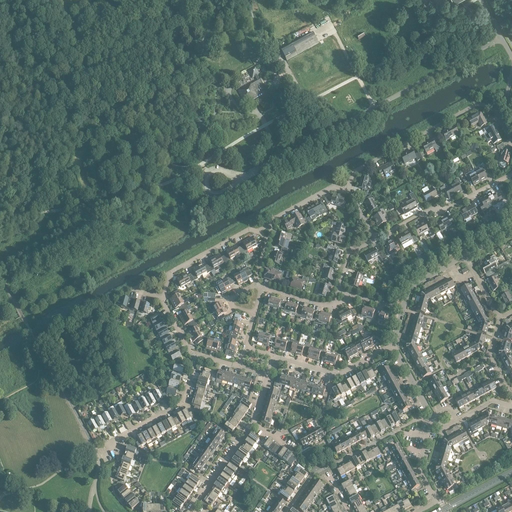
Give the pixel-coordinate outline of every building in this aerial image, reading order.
[(363,30),(354,35),(357,41),(366,36),(363,30)] [(313,33),(281,50),(287,61),(303,52),(302,52),(307,49),(308,50),(319,44),(313,33)] [(262,80),(261,78),(258,79),(257,76),(260,74),(256,66),(248,71),(253,79),(256,77),(257,79),(246,85),(248,88),(243,90),(242,88),(237,90),(245,105),(250,102),(249,100),(253,97),(254,100),(269,92),(267,89),(265,90),(262,84),(264,83),(262,80)] [(468,120),(472,126),(478,123),(481,127),(483,126),(485,129),(487,127),(486,125),(487,124),(481,113),(468,120)] [(459,135),(454,126),(450,128),(451,129),(442,134),(446,141),(450,138),(452,141),(456,139),(455,137),(459,135)] [(486,131),(488,134),(484,136),(488,143),(491,141),(493,144),(493,143),(501,140),(502,140),(494,127),(486,131)] [(422,146),(426,153),(434,149),(436,152),(441,150),(438,144),(435,146),(432,139),(428,141),(429,142),(422,146)] [(503,151),(501,148),(505,147),(503,144),(497,147),(498,150),(499,150),(499,151),(499,154),(502,155),(500,161),(501,161),(501,162),(501,163),(500,164),(501,165),(501,166),(502,166),(503,166),(504,166),(505,165),(506,164),(506,163),(507,163),(507,164),(510,153),(503,151)] [(400,156),(405,164),(416,158),(417,162),(421,160),(420,159),(423,158),(420,152),(417,154),(413,156),(410,152),(406,154),(400,156)] [(377,169),(381,177),(385,175),(385,176),(389,174),(390,175),(396,172),(394,169),(395,169),(394,168),(391,164),(388,166),(387,165),(381,168),(381,167),(377,169)] [(480,171),(476,174),(480,182),(487,179),(484,173),(486,171),(483,166),(479,168),(480,171)] [(476,174),(474,171),(465,176),(468,181),(471,180),(474,186),(480,182),(476,174)] [(362,189),(362,192),(368,194),(369,189),(366,188),(368,180),(361,178),(358,188),(362,189)] [(455,185),(451,187),(455,196),(462,192),(459,186),(461,185),(458,179),(454,182),(455,185)] [(449,199),(455,196),(451,187),(446,190),(444,187),(440,189),(443,195),(446,193),(449,199)] [(424,199),(426,203),(431,200),(432,199),(433,199),(437,197),(433,189),(422,195),(425,199),(424,199)] [(409,195),(412,200),(413,201),(410,203),(408,201),(403,204),(404,206),(402,207),(406,214),(417,208),(416,206),(419,204),(413,193),(409,195)] [(493,193),(487,196),(491,204),(495,202),(496,205),(502,201),(499,195),(496,197),(493,193)] [(324,200),(328,205),(331,204),(330,203),(331,202),(331,203),(336,204),(335,206),(342,208),(342,206),(344,207),(345,203),(344,202),(343,202),(344,198),(340,196),(340,197),(338,196),(334,194),(332,199),(329,200),(328,198),(324,200)] [(365,203),(370,213),(377,209),(372,200),(373,199),(372,196),(364,200),(365,203)] [(491,204),(487,196),(480,200),(482,204),(479,206),(482,212),(489,209),(487,206),(491,204)] [(319,204),(307,210),(310,217),(307,219),(308,222),(315,218),(314,215),(321,211),(322,214),(327,211),(324,205),(320,207),(319,204)] [(465,208),(460,211),(466,223),(471,220),(470,218),(477,214),(473,206),(466,210),(465,208)] [(373,218),(378,227),(386,223),(383,217),(386,215),(383,210),(377,213),(379,215),(373,218)] [(299,227),(305,224),(306,225),(309,223),(306,218),(303,220),(299,213),(293,216),(294,217),(283,223),(287,230),(292,227),(291,225),(296,222),(299,227)] [(437,224),(441,232),(450,227),(451,228),(454,226),(449,217),(446,219),(446,220),(438,225),(437,224)] [(421,226),(414,229),(418,237),(419,237),(420,238),(424,236),(424,234),(427,232),(430,238),(435,236),(431,228),(428,230),(424,223),(420,225),(421,226)] [(334,234),(332,242),(343,245),(345,237),(342,236),(343,232),(344,232),(346,227),(338,225),(337,230),(338,230),(336,235),(334,234)] [(278,235),(275,246),(282,248),(281,251),(287,252),(288,249),(283,248),(285,239),(290,241),(292,235),(282,232),(281,236),(278,235)] [(404,235),(398,238),(402,246),(412,240),(414,244),(418,242),(415,236),(411,238),(407,232),(404,234),(404,235)] [(252,237),(247,240),(252,249),(257,246),(260,244),(259,242),(256,243),(252,237)] [(252,249),(247,240),(243,243),(247,250),(243,252),(244,254),(245,255),(248,253),(247,252),(252,249)] [(394,253),(400,250),(398,247),(396,244),(393,246),(393,245),(392,245),(391,243),(392,243),(390,240),(383,244),(387,251),(388,251),(390,253),(393,251),(394,253)] [(235,246),(230,248),(235,257),(240,255),(241,256),(244,254),(243,252),(239,253),(235,246)] [(328,246),(327,249),(332,251),(329,262),(338,264),(339,258),(340,252),(338,252),(339,249),(328,246)] [(235,257),(230,248),(226,251),(230,259),(226,261),(228,263),(231,261),(230,260),(235,257)] [(382,261),(386,259),(382,251),(377,254),(375,248),(370,251),(370,252),(369,252),(368,252),(364,254),(366,258),(368,262),(369,264),(368,262),(379,256),(382,261)] [(287,252),(281,251),(280,254),(273,252),(272,256),(273,256),(271,263),(281,266),(282,262),(280,261),(282,255),(286,256),(287,252)] [(219,255),(214,257),(219,266),(223,264),(224,265),(228,263),(226,261),(223,262),(219,255)] [(489,277),(496,273),(510,265),(508,261),(496,268),(495,265),(498,263),(496,260),(495,260),(492,256),(485,260),(486,261),(485,261),(487,264),(485,266),(487,268),(483,271),(485,274),(487,273),(489,277)] [(219,266),(214,257),(209,260),(213,268),(210,270),(211,272),(215,270),(215,272),(220,269),(219,266)] [(202,264),(197,266),(202,275),(207,273),(207,274),(211,272),(210,270),(206,272),(202,264)] [(332,281),(334,272),(329,270),(331,266),(324,265),(323,269),(326,270),(324,279),(332,281)] [(202,275),(197,266),(192,269),(197,277),(193,279),(194,281),(198,279),(197,278),(202,275)] [(248,268),(243,271),(239,274),(243,283),(248,280),(247,277),(252,275),(248,268)] [(267,269),(264,278),(270,280),(274,281),(273,282),(278,283),(281,274),(267,269)] [(350,286),(358,288),(362,276),(364,277),(365,273),(358,271),(358,275),(353,274),(352,279),(352,281),(351,281),(350,286)] [(498,276),(496,273),(489,277),(490,280),(488,281),(491,286),(490,286),(493,292),(499,288),(497,284),(499,283),(496,277),(498,276)] [(186,274),(181,276),(186,285),(191,283),(194,281),(193,279),(190,281),(186,274)] [(243,283),(239,274),(234,277),(233,275),(230,277),(231,280),(234,278),(239,286),(243,283)] [(186,285),(181,276),(176,279),(179,285),(176,286),(177,289),(180,287),(181,288),(186,285)] [(231,280),(230,277),(226,279),(227,281),(222,283),(227,292),(232,289),(228,282),(231,280)] [(293,278),(291,287),(301,290),(303,285),(306,286),(308,279),(303,278),(302,281),(293,278)] [(450,279),(446,282),(450,290),(455,287),(450,279)] [(450,290),(446,282),(441,284),(445,292),(450,290)] [(227,292),(222,283),(217,286),(222,295),(227,292)] [(320,285),(318,294),(325,296),(326,293),(329,293),(331,285),(326,284),(325,286),(320,285)] [(445,292),(441,284),(436,287),(441,295),(445,292)] [(471,290),(469,285),(461,290),(463,294),(471,290)] [(441,295),(436,287),(431,290),(436,297),(437,300),(442,297),(441,295)] [(509,289),(501,293),(503,296),(501,297),(506,306),(506,305),(511,301),(511,300),(509,296),(511,295),(509,289)] [(436,297),(431,290),(426,293),(426,294),(426,293),(430,300),(430,301),(436,297)] [(474,295),(471,290),(463,294),(466,299),(474,295)] [(170,300),(172,304),(181,300),(179,295),(180,294),(178,291),(175,292),(177,295),(170,300)] [(422,297),(421,301),(420,301),(427,303),(428,301),(430,300),(426,293),(426,294),(423,295),(419,292),(418,294),(422,297)] [(476,300),(474,295),(466,299),(464,300),(466,305),(469,304),(476,300)] [(121,304),(120,306),(120,307),(120,308),(123,309),(124,307),(124,309),(129,310),(129,309),(130,309),(132,300),(123,297),(122,300),(119,299),(118,303),(121,304)] [(268,306),(273,308),(276,299),(270,297),(269,301),(266,300),(264,307),(267,308),(268,306)] [(281,301),(276,299),(273,308),(273,310),(281,312),(283,305),(280,304),(281,301)] [(140,302),(132,300),(130,309),(138,311),(140,302)] [(184,304),(181,300),(172,304),(175,309),(183,305),(185,308),(187,307),(189,306),(187,302),(184,304)] [(420,300),(418,306),(426,309),(428,303),(427,303),(420,301),(421,301),(420,300)] [(479,304),(476,300),(469,304),(471,309),(479,304)] [(150,305),(140,302),(138,311),(147,314),(148,311),(151,312),(152,308),(149,307),(150,305)] [(287,302),(286,306),(283,305),(281,312),(284,313),(289,315),(290,313),(292,304),(287,302)] [(212,311),(214,310),(216,313),(224,308),(222,303),(218,305),(216,303),(209,306),(212,311)] [(298,306),(292,304),(290,313),(295,314),(295,316),(298,317),(300,310),(297,309),(298,306)] [(481,309),(479,304),(471,309),(474,313),(481,309)] [(426,309),(418,306),(416,312),(425,315),(426,309)] [(189,311),(187,307),(185,308),(186,312),(179,316),(181,321),(190,316),(188,311),(189,311)] [(303,311),(300,310),(298,317),(301,318),(301,319),(306,320),(309,309),(304,307),(303,311)] [(362,316),(367,317),(369,308),(364,307),(363,311),(360,310),(358,317),(361,317),(362,316)] [(227,313),(224,308),(216,313),(218,317),(217,318),(219,322),(221,320),(219,317),(227,313)] [(348,308),(342,311),(347,319),(352,316),(353,318),(355,317),(352,310),(349,312),(348,308)] [(375,310),(369,308),(367,317),(366,319),(375,321),(377,315),(374,314),(375,310)] [(315,311),(309,309),(306,320),(312,322),(312,321),(314,322),(316,315),(314,314),(315,311)] [(484,314),(481,309),(474,313),(476,318),(484,314)] [(339,317),(337,319),(340,325),(343,323),(348,321),(347,319),(342,311),(337,314),(339,317)] [(159,312),(157,313),(149,317),(152,322),(153,324),(161,320),(158,315),(160,314),(159,312)] [(317,312),(316,315),(314,322),(318,323),(323,324),(323,322),(326,314),(320,312),(320,313),(317,312)] [(379,315),(377,315),(375,321),(378,322),(378,320),(384,322),(383,323),(386,324),(388,318),(389,318),(389,317),(388,317),(385,316),(386,313),(380,312),(379,315)] [(331,315),(326,314),(323,322),(323,324),(331,327),(333,320),(330,319),(331,315)] [(487,319),(484,314),(476,318),(479,324),(480,323),(486,320),(487,319)] [(193,321),(190,316),(181,321),(184,326),(192,322),(194,325),(196,324),(194,320),(193,321)] [(235,322),(233,327),(243,330),(244,325),(241,324),(242,320),(234,318),(233,322),(235,322)] [(163,319),(161,320),(153,324),(157,331),(165,327),(162,322),(164,321),(163,319)] [(480,323),(481,325),(480,327),(487,329),(488,325),(493,325),(493,322),(488,323),(486,320),(480,323)] [(198,327),(196,324),(194,325),(196,328),(188,333),(190,338),(199,333),(197,328),(198,327)] [(167,326),(165,327),(157,331),(161,338),(169,334),(166,328),(167,327),(167,326)] [(479,326),(478,333),(486,335),(488,329),(487,329),(480,327),(479,326)] [(506,331),(505,334),(511,336),(511,328),(511,327),(508,329),(504,326),(503,328),(506,331)] [(243,330),(233,327),(232,332),(230,332),(228,331),(227,335),(229,336),(234,338),(237,338),(238,335),(241,335),(242,332),(243,330)] [(257,343),(262,344),(266,334),(257,331),(255,338),(258,339),(257,343)] [(170,333),(169,334),(161,338),(164,345),(172,341),(169,335),(171,334),(170,333)] [(202,338),(199,333),(190,338),(193,342),(196,341),(196,342),(197,344),(197,345),(203,342),(201,338),(202,338)] [(274,336),(266,334),(262,344),(268,346),(269,342),(272,343),(274,336)] [(504,334),(503,340),(511,342),(511,339),(511,336),(505,334),(504,334)] [(372,335),(369,336),(364,339),(369,349),(374,346),(372,343),(375,341),(372,335)] [(475,342),(476,342),(483,344),(484,344),(485,338),(477,335),(475,342)] [(234,338),(229,336),(228,340),(229,340),(228,345),(237,348),(239,343),(233,341),(234,338)] [(277,337),(274,336),(272,343),(275,344),(274,348),(279,349),(282,341),(276,339),(277,337)] [(418,338),(409,336),(408,342),(415,344),(416,344),(418,338)] [(214,341),(211,351),(216,352),(217,351),(221,352),(223,345),(223,343),(221,342),(222,340),(215,338),(214,341)] [(369,349),(364,339),(356,343),(360,350),(362,348),(364,352),(369,349)] [(174,340),(172,341),(164,345),(168,352),(176,348),(173,342),(175,341),(174,340)] [(205,340),(204,342),(208,343),(206,348),(206,349),(211,351),(214,341),(209,340),(208,341),(205,340)] [(287,342),(282,341),(279,349),(285,351),(286,347),(289,348),(291,341),(288,340),(287,342)] [(291,340),(291,341),(289,348),(291,349),(290,353),(296,354),(299,343),(291,340)] [(408,342),(407,346),(403,346),(403,349),(408,348),(409,351),(416,348),(415,346),(415,344),(408,342)] [(476,342),(475,344),(474,345),(477,351),(480,349),(484,352),(485,350),(482,347),(483,344),(476,342)] [(305,344),(299,343),(296,354),(302,356),(303,352),(305,353),(307,346),(304,345),(305,344)] [(360,350),(356,343),(349,348),(354,357),(359,354),(357,351),(360,350)] [(500,349),(501,349),(508,351),(509,351),(510,345),(502,343),(500,349)] [(473,344),(468,347),(472,355),(478,352),(477,351),(474,345),(473,344)] [(237,348),(228,345),(226,351),(228,351),(227,355),(229,356),(234,357),(235,353),(236,354),(237,348)] [(316,349),(307,346),(305,353),(308,354),(307,357),(313,359),(316,349)] [(416,347),(416,348),(409,351),(409,352),(412,357),(419,353),(416,347)] [(472,355),(468,347),(463,350),(467,358),(472,355)] [(181,356),(176,348),(168,352),(173,361),(175,360),(176,362),(180,360),(179,358),(181,356)] [(354,357),(349,348),(341,352),(344,358),(347,357),(349,360),(354,357)] [(324,351),(316,349),(313,359),(318,361),(319,357),(322,358),(324,351)] [(501,349),(500,353),(495,353),(495,356),(500,355),(502,358),(508,355),(507,353),(508,351),(501,349)] [(467,358),(463,350),(457,353),(462,360),(467,358)] [(332,353),(324,351),(322,358),(325,359),(324,362),(329,364),(332,355),(332,353)] [(422,358),(419,353),(412,357),(414,362),(422,358)] [(462,360),(457,353),(452,356),(456,363),(462,360)] [(509,354),(508,355),(502,358),(501,359),(504,364),(511,360),(509,354)] [(337,357),(332,355),(329,364),(335,366),(336,362),(339,363),(341,356),(338,355),(337,357)] [(425,363),(422,358),(414,362),(417,368),(425,363)] [(428,369),(425,363),(417,368),(420,373),(428,369)] [(175,364),(173,371),(182,374),(184,366),(175,364)] [(385,369),(383,366),(379,368),(380,369),(384,376),(392,372),(389,367),(385,369)] [(371,369),(366,372),(371,380),(376,377),(371,369)] [(431,374),(428,369),(420,373),(423,378),(431,374)] [(211,371),(205,370),(205,372),(203,372),(202,372),(201,372),(200,378),(209,380),(211,371)] [(225,372),(219,370),(218,375),(217,377),(216,382),(221,384),(222,381),(225,372)] [(182,374),(173,371),(173,373),(171,373),(170,377),(171,377),(171,379),(180,381),(182,374)] [(230,374),(228,373),(225,372),(222,381),(227,383),(230,374)] [(371,380),(366,372),(361,375),(366,383),(371,380)] [(395,377),(392,372),(384,376),(386,381),(395,377)] [(236,375),(230,374),(227,383),(233,384),(236,375)] [(241,377),(236,375),(233,384),(238,386),(241,377)] [(280,380),(277,379),(276,383),(285,386),(287,377),(282,375),(280,380)] [(366,383),(361,375),(356,377),(361,386),(366,383)] [(427,379),(432,387),(439,383),(437,378),(434,379),(433,376),(427,379)] [(247,378),(241,377),(238,386),(244,388),(247,378)] [(293,378),(287,377),(285,386),(290,388),(293,378)] [(361,386),(356,377),(351,380),(356,388),(361,386)] [(398,382),(395,377),(386,381),(389,386),(398,382)] [(200,378),(199,381),(198,383),(207,386),(209,380),(200,378)] [(252,380),(247,378),(244,388),(253,390),(255,382),(252,381),(252,380)] [(298,380),(293,378),(290,388),(296,389),(298,380)] [(180,381),(171,379),(169,387),(177,389),(180,381)] [(304,382),(298,380),(296,389),(301,391),(304,382)] [(356,388),(351,380),(346,383),(351,391),(356,388)] [(492,381),(487,384),(491,392),(496,389),(492,381)] [(309,383),(304,382),(301,391),(307,392),(309,383)] [(400,387),(398,382),(389,386),(392,391),(400,387)] [(207,386),(198,383),(197,385),(196,389),(205,391),(207,386)] [(315,385),(309,383),(307,392),(312,394),(315,385)] [(351,391),(346,383),(341,386),(346,394),(351,391)] [(442,388),(439,383),(432,387),(435,393),(442,388)] [(491,392),(487,384),(481,387),(486,395),(491,392)] [(320,386),(315,385),(312,394),(318,396),(320,386)] [(326,388),(320,386),(318,396),(326,398),(328,394),(324,393),(326,388)] [(346,394),(341,386),(336,388),(341,397),(346,394)] [(177,389),(169,387),(167,394),(175,397),(177,389)] [(403,392),(400,387),(392,391),(395,396),(403,392)] [(486,395),(481,387),(476,390),(480,397),(486,395)] [(342,399),(341,397),(336,388),(331,391),(333,394),(330,396),(331,397),(329,398),(327,404),(333,401),(335,403),(342,399)] [(445,394),(442,388),(435,393),(437,398),(445,394)] [(196,389),(195,392),(195,394),(204,397),(205,391),(196,389)] [(160,390),(153,394),(157,402),(164,398),(160,390)] [(280,392),(271,390),(269,395),(278,398),(280,392)] [(480,397),(476,390),(471,392),(475,400),(480,397)] [(150,392),(145,395),(150,406),(157,402),(153,394),(151,395),(150,392)] [(406,397),(403,392),(395,396),(397,401),(406,397)] [(475,400),(471,392),(466,395),(470,403),(475,400)] [(204,397),(195,394),(194,396),(193,400),(202,402),(204,397)] [(448,399),(445,394),(437,398),(440,403),(448,399)] [(150,406),(145,395),(138,399),(139,402),(144,410),(150,406)] [(278,398),(269,395),(267,401),(277,403),(278,398)] [(470,403),(466,395),(460,398),(465,406),(470,403)] [(409,402),(406,397),(397,401),(400,406),(409,402)] [(465,406),(460,398),(455,401),(456,403),(459,409),(465,406)] [(131,403),(132,405),(137,413),(144,410),(139,402),(138,402),(136,400),(131,403)] [(202,402),(193,400),(191,405),(195,406),(194,409),(200,411),(202,402)] [(244,400),(241,405),(249,410),(252,405),(244,400)] [(277,403),(267,401),(266,406),(275,409),(277,403)] [(411,407),(409,402),(400,406),(405,414),(409,412),(407,409),(411,407)] [(236,408),(237,409),(245,415),(249,410),(241,405),(239,403),(236,408)] [(123,405),(116,409),(120,417),(127,413),(125,409),(123,405)] [(137,413),(132,405),(125,409),(127,413),(130,417),(137,413)] [(275,409),(266,406),(264,412),(273,414),(275,409)] [(121,418),(120,417),(116,409),(109,412),(114,420),(115,422),(119,420),(121,418)] [(245,415),(237,409),(234,414),(242,419),(245,415)] [(187,411),(182,414),(186,422),(194,417),(191,412),(189,414),(187,411)] [(114,420),(109,412),(102,416),(107,424),(114,420)] [(273,414),(264,412),(263,417),(272,420),(273,414)] [(487,417),(484,418),(487,425),(489,424),(491,424),(493,417),(489,416),(489,412),(486,412),(487,417)] [(186,422),(182,414),(179,415),(177,416),(181,425),(186,422)] [(242,419),(234,414),(231,418),(239,424),(242,419)] [(396,414),(391,417),(395,425),(400,423),(397,417),(396,414)] [(107,424),(102,416),(95,420),(100,428),(101,430),(108,426),(107,424)] [(181,425),(177,416),(172,419),(176,427),(181,425)] [(493,416),(493,417),(491,424),(490,425),(497,427),(499,418),(493,416)] [(272,420),(263,417),(261,423),(266,424),(265,427),(269,429),(272,420)] [(395,425),(391,417),(386,420),(390,428),(395,425)] [(483,417),(478,420),(482,428),(488,425),(487,425),(484,418),(483,417)] [(239,424),(231,418),(228,423),(235,429),(239,424)] [(505,420),(499,418),(497,427),(502,428),(505,420)] [(176,427),(172,419),(167,422),(171,430),(176,427)] [(100,428),(95,420),(88,424),(93,432),(100,428)] [(390,428),(386,420),(381,422),(385,431),(390,428)] [(482,428),(478,420),(473,423),(477,431),(482,428)] [(511,422),(505,420),(502,428),(508,430),(509,429),(508,429),(510,422),(511,422)] [(156,422),(155,423),(156,426),(157,427),(161,436),(166,433),(162,425),(159,426),(156,422)] [(171,430),(167,422),(162,425),(166,433),(171,430)] [(385,431),(381,422),(376,425),(380,433),(385,431)] [(235,429),(228,423),(224,428),(232,433),(235,429)] [(478,433),(477,431),(473,423),(468,426),(469,428),(467,429),(471,437),(478,433)] [(380,433),(376,425),(371,428),(375,436),(380,433)] [(161,436),(157,427),(152,430),(156,438),(161,436)] [(322,427),(314,431),(319,440),(324,437),(322,433),(324,431),(322,427)] [(220,428),(215,436),(222,441),(226,437),(222,434),(224,431),(220,428)] [(375,436),(371,428),(366,431),(370,439),(375,436)] [(362,429),(357,432),(362,440),(367,437),(362,429)] [(158,441),(156,438),(152,430),(147,433),(153,443),(158,441)] [(319,440),(314,431),(309,434),(314,443),(319,440)] [(469,441),(464,431),(459,434),(463,442),(464,444),(469,441)] [(362,440),(357,432),(352,434),(357,443),(362,440)] [(153,443),(147,433),(142,435),(146,444),(148,446),(153,443)] [(251,434),(248,439),(256,444),(259,439),(251,434)] [(314,443),(309,434),(304,437),(309,445),(314,443)] [(357,443),(352,434),(347,437),(352,446),(357,443)] [(463,442),(459,434),(454,436),(458,444),(463,442)] [(146,444),(142,435),(137,438),(138,441),(136,443),(138,448),(146,444)] [(222,441),(215,436),(211,441),(219,446),(222,441)] [(458,444),(454,436),(449,439),(449,440),(453,446),(452,446),(453,447),(458,444)] [(309,445),(304,437),(296,441),(298,446),(301,444),(304,448),(309,445)] [(352,446),(347,437),(342,440),(347,448),(352,446)] [(256,444),(248,439),(245,443),(252,449),(256,444)] [(274,442),(269,439),(264,446),(268,450),(274,442)] [(444,444),(443,447),(450,449),(451,447),(452,446),(453,446),(449,440),(446,442),(442,439),(441,441),(444,444)] [(347,448),(342,440),(337,443),(342,451),(347,448)] [(219,446),(211,441),(208,445),(216,451),(219,446)] [(278,445),(274,442),(268,450),(273,453),(278,445)] [(252,449),(245,443),(241,448),(249,454),(252,449)] [(342,451),(337,443),(329,447),(332,451),(334,450),(337,454),(342,451)] [(216,451),(208,445),(205,450),(213,455),(216,451)] [(283,449),(278,445),(273,453),(277,456),(283,449)] [(393,448),(392,445),(385,449),(385,450),(386,452),(389,451),(392,456),(400,451),(398,446),(393,448)] [(137,450),(128,447),(126,452),(135,456),(137,450)] [(381,455),(376,447),(371,450),(376,458),(381,455)] [(442,447),(441,453),(449,455),(451,449),(450,449),(443,447),(442,447)] [(249,454),(241,448),(238,453),(246,458),(249,454)] [(288,452),(283,449),(277,456),(282,460),(288,452)] [(213,455),(205,450),(201,454),(209,460),(213,455)] [(376,458),(371,450),(366,452),(371,461),(376,458)] [(403,456),(400,451),(392,456),(395,461),(403,456)] [(135,456),(126,452),(124,457),(132,461),(135,456)] [(292,455),(288,452),(282,460),(287,463),(292,455)] [(371,461),(366,452),(361,455),(366,463),(371,461)] [(246,458),(238,453),(235,457),(243,463),(246,458)] [(449,455),(441,453),(439,459),(447,461),(449,455)] [(209,460),(201,454),(198,459),(206,465),(209,460)] [(297,459),(292,455),(287,463),(292,466),(295,462),(297,459)] [(366,463),(361,455),(356,458),(361,466),(366,463)] [(406,461),(403,456),(395,461),(397,466),(406,461)] [(132,461),(124,457),(121,463),(130,466),(132,461)] [(243,463),(235,457),(231,462),(239,468),(243,463)] [(361,466),(356,458),(351,461),(356,469),(361,466)] [(206,465),(198,459),(195,464),(203,469),(206,465)] [(447,461),(439,459),(437,465),(438,465),(445,467),(446,467),(447,461)] [(356,469),(351,461),(346,463),(351,472),(356,469)] [(409,466),(406,461),(397,466),(400,471),(409,466)] [(130,466),(121,463),(119,468),(128,471),(130,466)] [(351,472),(346,463),(341,466),(346,474),(351,472)] [(203,469),(195,464),(190,471),(193,474),(195,471),(199,474),(203,469)] [(227,469),(234,474),(237,476),(240,471),(230,464),(227,469)] [(438,465),(437,468),(432,469),(433,471),(437,471),(439,474),(445,471),(445,470),(444,469),(445,467),(438,465)] [(346,474),(341,466),(336,469),(340,477),(346,474)] [(411,471),(409,466),(400,471),(403,476),(411,471)] [(128,471),(119,468),(117,473),(126,477),(128,471)] [(299,468),(296,473),(304,479),(307,474),(299,468)] [(234,474),(227,469),(223,474),(231,479),(234,474)] [(446,470),(445,470),(445,471),(439,474),(438,474),(441,480),(449,476),(446,470)] [(414,476),(411,471),(403,476),(406,481),(414,476)] [(126,477),(117,473),(115,479),(121,481),(120,482),(121,484),(124,484),(124,482),(126,477)] [(304,479),(296,473),(293,478),(301,483),(304,479)] [(233,481),(231,479),(223,474),(220,478),(228,484),(230,485),(233,481)] [(200,482),(192,476),(189,481),(197,486),(200,482)] [(417,481),(414,476),(406,481),(408,486),(417,481)] [(452,481),(449,476),(441,480),(444,485),(452,481)] [(228,484),(220,478),(217,483),(224,488),(228,484)] [(301,483),(293,478),(289,482),(297,488),(301,483)] [(197,486),(189,481),(186,486),(193,491),(197,486)] [(317,481),(313,485),(321,491),(327,484),(323,481),(321,483),(317,481)] [(341,486),(344,491),(352,486),(349,481),(341,486)] [(420,486),(417,481),(408,486),(413,494),(417,491),(415,489),(420,486)] [(455,486),(452,481),(444,485),(447,491),(448,490),(449,493),(454,490),(452,488),(455,486)] [(297,488),(289,482),(286,487),(294,493),(297,488)] [(224,488),(217,483),(213,488),(221,493),(224,488)] [(125,486),(124,484),(121,484),(121,487),(122,488),(117,492),(121,496),(128,490),(125,486)] [(321,491),(313,485),(310,490),(318,496),(321,491)] [(193,491),(186,486),(182,490),(190,496),(193,491)] [(355,491),(352,486),(344,491),(347,496),(355,491)] [(294,493),(286,487),(283,492),(291,497),(294,493)] [(221,493),(213,488),(210,492),(218,498),(221,493)] [(132,495),(128,490),(121,496),(124,501),(132,495)] [(190,496),(182,490),(179,495),(187,500),(190,496)] [(277,495),(280,496),(287,502),(291,497),(283,492),(281,490),(277,495)] [(318,496),(310,490),(307,495),(315,500),(318,496)] [(358,496),(355,491),(347,496),(349,501),(358,496)] [(218,498),(210,492),(207,497),(215,502),(218,498)] [(136,499),(132,495),(124,501),(128,505),(136,499)] [(189,502),(187,500),(179,495),(176,500),(183,505),(186,507),(189,502)] [(315,500),(307,495),(304,499),(311,505),(315,500)] [(326,500),(329,505),(337,501),(335,496),(326,500)] [(360,501),(358,496),(349,501),(352,506),(360,501)] [(215,502),(207,497),(203,502),(202,501),(200,503),(209,510),(214,504),(215,502)] [(170,506),(170,507),(175,510),(177,508),(180,510),(183,505),(176,500),(173,498),(169,504),(170,506)] [(286,504),(278,498),(275,503),(282,509),(286,504)] [(411,507),(407,498),(402,501),(406,510),(411,507)] [(139,504),(136,499),(128,505),(132,510),(139,504)] [(311,505),(304,499),(300,504),(308,509),(311,505)] [(340,506),(337,501),(329,505),(332,510),(340,506)] [(363,506),(360,501),(352,506),(355,511),(363,506)] [(401,511),(406,510),(402,501),(397,504),(401,511)] [(280,511),(282,509),(275,503),(272,508),(277,511),(280,511)]
